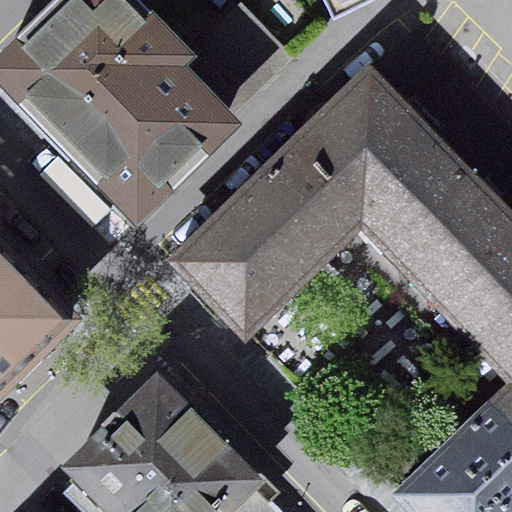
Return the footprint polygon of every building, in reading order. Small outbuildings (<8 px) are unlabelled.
[(117,0),(77,0),(1,77),(136,210),(225,120),(181,76),(168,63),(175,56),(117,0)] [(329,0),(337,15),(366,0),(329,0)] [(241,15),(181,76),(225,120),(285,59),(241,15)] [(511,511),(511,218),(369,72),(178,259),(247,329),(359,220),(511,375),(397,486),(422,511),(511,511)] [(0,401),(73,327),(0,254),(0,401)] [(233,511),(258,488),(152,378),(47,479),(78,511),(233,511)]
